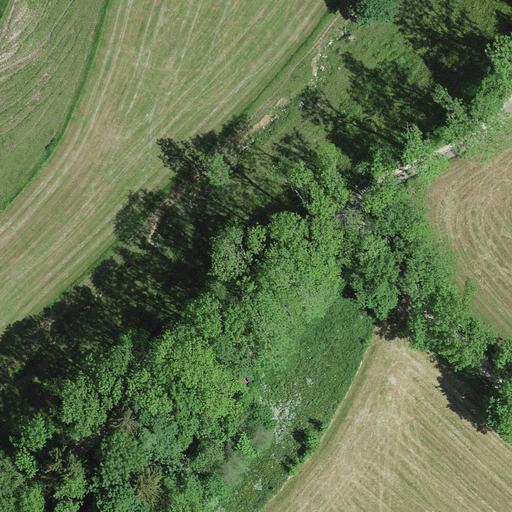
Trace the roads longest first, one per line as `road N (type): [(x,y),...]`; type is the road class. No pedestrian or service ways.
road 1 (unclassified): [(465,339),(370,239),(338,228),(245,294),(78,449),(0,497)]
road 2 (unknown): [(338,228),(511,108)]
